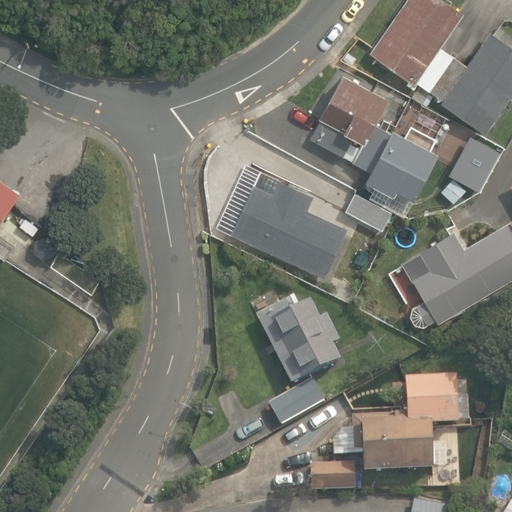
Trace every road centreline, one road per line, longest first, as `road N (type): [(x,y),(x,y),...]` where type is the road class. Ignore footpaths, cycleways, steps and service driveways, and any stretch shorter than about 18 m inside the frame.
road 1 (residential): [(89,511),(161,394),(174,355),(172,247),(146,118)]
road 2 (residential): [(335,0),(255,65),(146,118)]
road 3 (unclassified): [(146,118),(0,59)]
